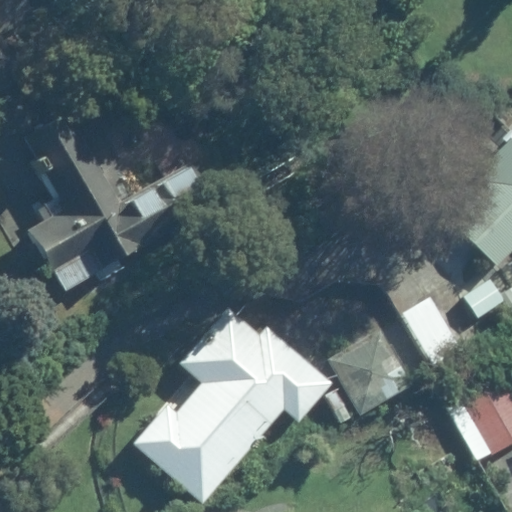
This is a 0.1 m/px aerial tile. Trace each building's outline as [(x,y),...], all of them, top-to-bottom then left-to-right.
[(0,95),(31,73),(0,30),(0,95)] [(115,185),(70,108),(21,138),(63,210),(31,229),(72,299),(213,216),(174,150),(115,185)] [(511,137),(441,208),(497,264),(511,249),(511,137)] [(177,414),(168,407),(137,443),(203,500),(285,407),(300,421),(333,383),(267,325),(259,334),(229,308),(182,362),(205,382),(177,414)] [(386,320),(325,359),(355,405),(416,366),(386,320)] [(511,444),(511,383),(506,373),(503,369),(441,405),(477,465),(511,444)]
